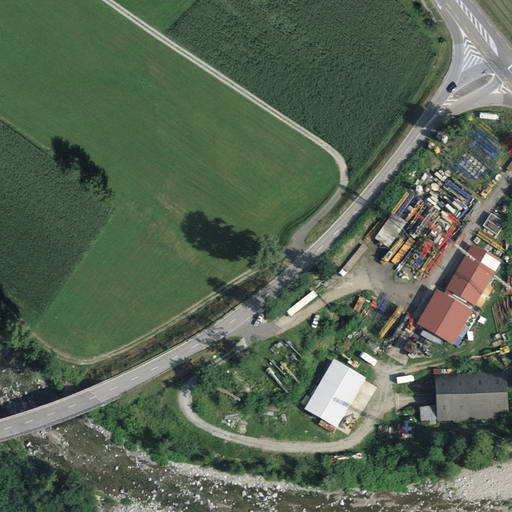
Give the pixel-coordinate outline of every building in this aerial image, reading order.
[(388,250),(407,224),(392,214),(374,240),(388,250)] [(446,291),(475,307),(502,261),(473,245),(446,291)] [(452,348),(473,313),(437,291),(415,326),(452,348)] [(366,381),(333,361),(303,412),(336,431),(366,381)] [(506,372),(435,376),(438,423),(509,419),(506,372)]
